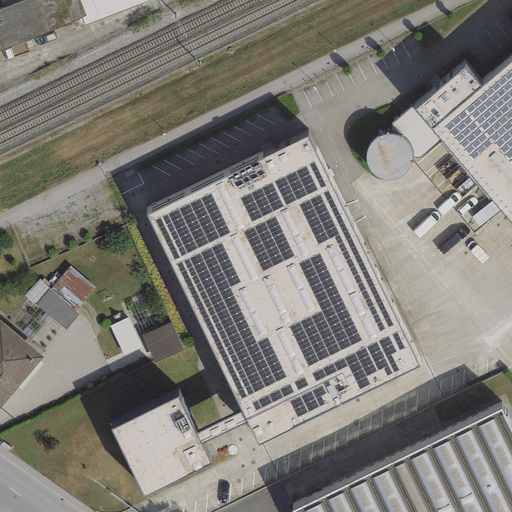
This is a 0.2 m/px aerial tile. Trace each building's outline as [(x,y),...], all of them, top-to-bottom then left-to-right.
[(22,0),(2,8),(0,8),(0,51),(80,19),(83,26),(144,0),(22,0)] [(511,64),(444,122),(511,201),(511,64)] [(152,205),(259,434),(415,361),(307,133),(152,205)] [(71,264),(50,288),(40,278),(26,295),(62,327),(97,287),(71,264)] [(49,360),(1,319),(0,320),(0,410),(3,413),(49,360)] [(144,334),(154,361),(183,350),(173,323),(144,334)] [(143,492),(209,463),(179,398),(114,427),(143,492)] [(511,511),(511,438),(501,415),(398,464),(420,511),(511,511)] [(420,511),(398,464),(303,511),(420,511)]
